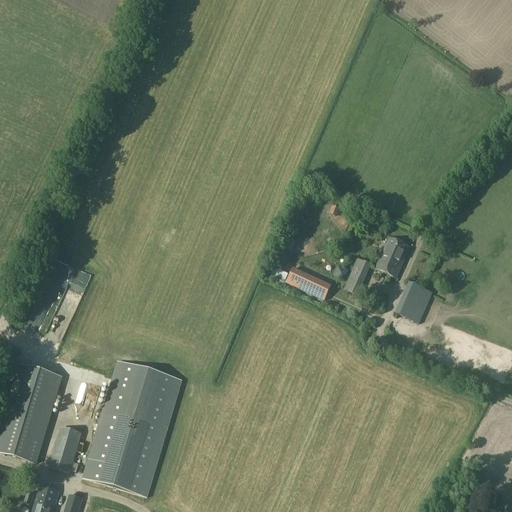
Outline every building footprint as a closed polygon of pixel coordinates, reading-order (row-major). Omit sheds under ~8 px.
[(336,217),(339,210),(332,208),(330,215),(336,217)] [(395,279),(409,249),(389,239),(375,270),(395,279)] [(53,258),(48,270),(62,277),(68,265),(53,258)] [(357,296),(370,267),(357,262),(345,290),(357,296)] [(308,277),(293,270),(286,284),(301,292),(308,277)] [(419,325),(433,294),(411,284),(397,314),(419,325)] [(60,319),(68,322),(73,308),(65,305),(60,319)] [(147,499),(181,382),(117,363),(82,480),(147,499)] [(15,370),(17,371),(0,431),(0,456),(36,468),(61,384),(65,385),(65,381),(16,367),(15,370)] [(91,405),(94,395),(88,393),(85,404),(91,405)] [(82,435),(60,429),(48,468),(70,475),(71,473),(77,475),(78,467),(73,466),(82,435)] [(53,511),(59,494),(40,488),(32,511),(53,511)] [(29,507),(33,495),(27,493),(22,505),(29,507)] [(77,511),(81,501),(69,498),(64,511),(77,511)] [(488,511),(505,511),(507,505),(488,499),(485,511),(488,511)]
